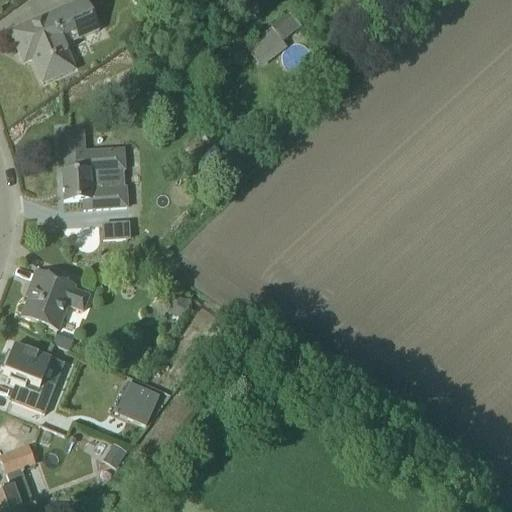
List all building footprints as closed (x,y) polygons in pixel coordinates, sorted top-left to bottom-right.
[(26,26),(8,34),(19,61),(22,67),(31,63),(41,85),(59,77),(71,72),(61,48),(96,33),(82,2),(26,26)] [(256,63),(299,28),(289,15),(271,30),(270,29),(245,49),(256,63)] [(63,174),(60,174),(62,204),(86,203),(86,213),(125,210),(124,190),(121,191),(120,172),(123,172),(121,152),(82,155),(81,135),(61,136),(63,174)] [(100,226),(101,245),(129,244),(128,225),(100,226)] [(26,301),(19,319),(37,327),(56,334),(66,308),(81,314),(87,298),(72,292),(73,288),(57,282),(39,275),(33,273),(23,299),(26,301)] [(46,369),(49,361),(12,347),(9,354),(6,353),(0,367),(0,371),(9,375),(5,385),(13,388),(7,404),(42,418),(54,389),(38,383),(44,368),(46,369)] [(127,385),(122,396),(135,402),(126,422),(145,430),(158,398),(127,385)] [(137,451),(166,472),(219,402),(205,391),(201,397),(186,386),(137,451)] [(113,448),(104,464),(116,471),(125,455),(113,448)] [(26,450),(0,459),(0,467),(8,490),(0,493),(0,511),(33,511),(20,475),(21,474),(20,471),(32,467),(26,450)]
